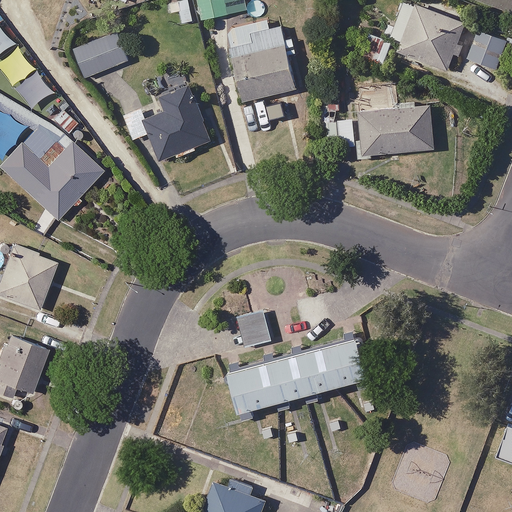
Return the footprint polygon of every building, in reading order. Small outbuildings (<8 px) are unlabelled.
[(193,21),(190,0),(178,0),(181,22),(193,21)] [(242,2),(241,0),(199,0),(203,18),(229,13),(228,5),(242,2)] [(465,21),(408,0),(403,0),(391,35),(403,39),(398,50),(448,68),(465,21)] [(511,0),(481,0),(511,10),(511,0)] [(0,53),(14,43),(0,24),(0,53)] [(296,87),(282,25),(253,31),(256,41),(231,46),(243,99),(296,87)] [(506,40),(479,30),(469,57),(496,67),(506,40)] [(130,58),(119,31),(74,50),(85,77),(130,58)] [(32,66),(16,45),(0,58),(0,68),(11,83),(32,66)] [(51,88),(35,70),(16,87),(31,105),(51,88)] [(212,140),(186,80),(158,92),(165,109),(147,117),(142,107),(125,114),(135,138),(149,132),(162,161),(212,140)] [(384,90),(358,92),(360,117),(321,120),(323,146),(358,144),(359,153),(434,147),(431,104),(386,108),(384,90)] [(78,123),(64,109),(55,118),(68,132),(78,123)] [(21,128),(0,111),(0,155),(0,156),(21,128)] [(102,169),(71,141),(47,167),(20,142),(0,163),(0,165),(56,217),(102,169)] [(55,261),(13,245),(0,278),(0,293),(37,307),(55,261)] [(332,322),(324,292),(296,299),(304,330),(332,322)] [(275,337),(266,307),(238,315),(247,345),(275,337)] [(8,332),(0,351),(0,390),(12,395),(16,384),(30,390),(47,348),(8,332)] [(369,385),(366,374),(356,334),(228,368),(238,408),(242,421),(254,418),(250,405),(277,398),(280,409),(291,406),(288,395),(305,390),(308,401),(321,398),(318,387),(354,377),(357,388),(369,385)] [(48,395),(34,389),(26,410),(39,415),(48,395)] [(511,416),(510,416),(497,454),(511,459),(511,416)] [(226,495),(211,489),(202,511),(260,511),(266,499),(230,485),(226,495)]
